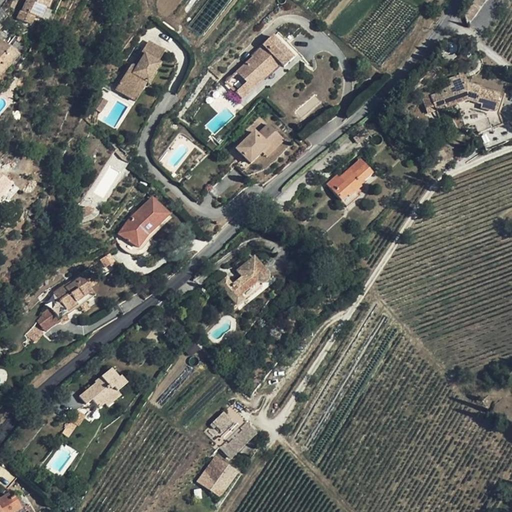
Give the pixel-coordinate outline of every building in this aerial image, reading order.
[(54,0),(32,0),(32,1),(30,1),(25,12),(43,21),(48,9),(50,10),(54,0)] [(477,0),(465,16),(468,29),(491,0),(490,0),(477,0)] [(300,54),(279,31),(274,36),(263,46),(266,49),(255,60),(253,57),(237,72),(247,83),(256,75),(262,82),(280,64),(284,68),(295,58),(300,54)] [(0,76),(18,57),(0,40),(0,76)] [(141,79),(147,83),(160,64),(157,63),(165,51),(148,41),(133,66),(132,66),(131,66),(130,67),(115,89),(129,97),(141,79)] [(266,49),(263,46),(251,56),(253,57),(255,60),(266,49)] [(262,82),(256,75),(247,83),(236,93),(242,100),(262,82)] [(147,83),(141,79),(129,97),(135,102),(147,83)] [(460,86),(458,81),(450,84),(451,88),(437,93),(438,95),(431,97),(435,110),(446,107),(447,108),(468,100),(482,106),(481,109),(493,113),(496,113),(496,112),(499,102),(497,102),(499,94),(481,89),(481,88),(467,84),(460,86)] [(108,101),(98,94),(91,106),(101,112),(108,101)] [(361,121),(352,128),(359,137),(368,130),(361,121)] [(511,129),(510,123),(480,133),(485,148),(511,138),(511,129)] [(280,136),(269,125),(258,135),(255,132),(237,150),(243,157),(235,165),(242,173),(251,165),(262,154),(266,158),(284,141),(280,136)] [(373,174),(360,161),(341,178),(338,175),(328,185),(342,201),(348,196),(350,197),(356,192),(363,186),(361,184),(373,174)] [(0,196),(11,183),(0,173),(0,196)] [(360,197),(356,192),(350,197),(348,196),(342,201),(347,207),(360,197)] [(169,215),(152,198),(129,219),(118,234),(137,249),(147,236),(169,215)] [(77,208),(73,214),(76,220),(90,215),(91,214),(92,212),(93,210),(93,208),(91,208),(90,208),(88,207),(87,207),(86,207),(78,210),(77,208)] [(114,262),(109,254),(100,260),(105,268),(114,262)] [(267,273),(254,258),(237,271),(242,278),(232,286),(226,279),(219,285),(236,306),(243,300),(240,296),(257,282),(259,284),(261,284),(262,284),(265,283),(267,282),(268,279),(268,278),(269,277),(268,276),(268,275),(267,273)] [(89,288),(81,276),(66,287),(64,285),(54,292),(57,298),(55,299),(66,315),(96,295),(90,287),(89,288)] [(66,315),(55,299),(50,303),(60,320),(66,315)] [(35,320),(46,332),(58,321),(47,309),(35,320)] [(198,349),(190,340),(184,347),(189,355),(198,349)] [(119,379),(111,369),(98,379),(99,381),(79,398),(86,405),(92,400),(99,408),(104,404),(107,407),(121,396),(117,392),(126,384),(121,377),(119,379)] [(220,447),(246,422),(230,406),(223,412),(212,424),(204,432),(215,443),(212,447),(216,450),(220,447)] [(85,416),(77,411),(71,420),(79,426),(85,416)] [(232,459),(257,434),(246,422),(220,447),(232,459)] [(75,426),(70,423),(65,428),(63,432),(68,436),(75,426)] [(222,499),(239,474),(216,456),(197,482),(222,499)] [(10,499),(8,495),(0,499),(0,511),(15,511),(21,509),(13,497),(10,499)]
